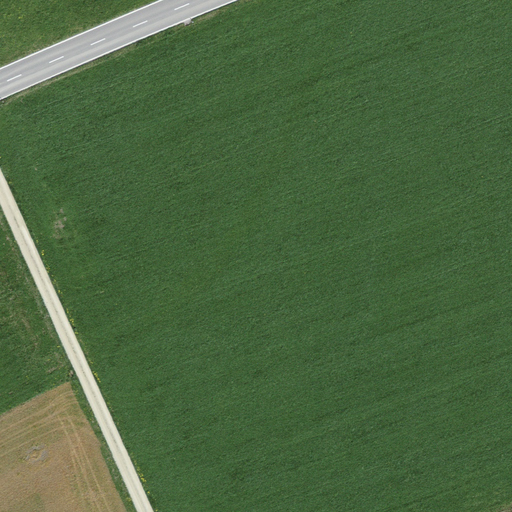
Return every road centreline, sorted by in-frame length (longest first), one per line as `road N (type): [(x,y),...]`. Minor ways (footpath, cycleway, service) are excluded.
road 1 (track): [(0,185),(144,511)]
road 2 (secondary): [(0,85),(204,0)]
